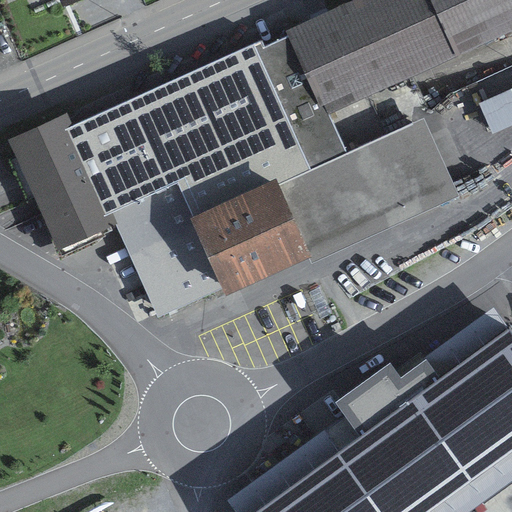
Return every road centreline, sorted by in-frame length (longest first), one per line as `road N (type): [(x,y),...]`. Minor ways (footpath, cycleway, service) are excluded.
road 1 (residential): [(511,249),(250,399)]
road 2 (primary): [(0,100),(225,0)]
road 3 (residential): [(169,383),(77,296),(0,249)]
road 4 (residential): [(0,504),(156,442)]
